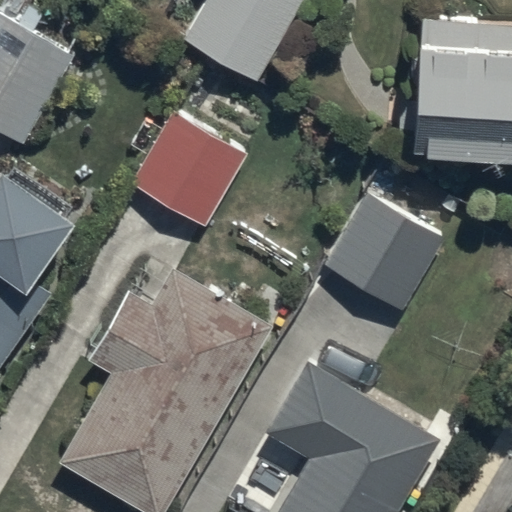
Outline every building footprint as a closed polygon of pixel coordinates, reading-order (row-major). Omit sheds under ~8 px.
[(189,0),(177,21),(248,65),(288,0),(189,0)] [(0,14),(0,131),(25,145),(74,55),(0,14)] [(497,15),(420,14),(419,52),(412,52),(411,160),(511,167),(511,19),(497,19),(497,15)] [(245,155),(169,114),(130,184),(207,226),(245,155)] [(0,335),(46,271),(29,259),(69,201),(59,194),(66,185),(10,146),(1,159),(0,158),(0,335)] [(443,240),(364,192),(322,264),(400,311),(443,240)] [(162,511),(269,327),(170,270),(150,306),(127,293),(87,362),(109,374),(56,465),(137,511),(162,511)] [(399,511),(440,442),(305,364),(261,438),(305,463),(276,511),(399,511)]
